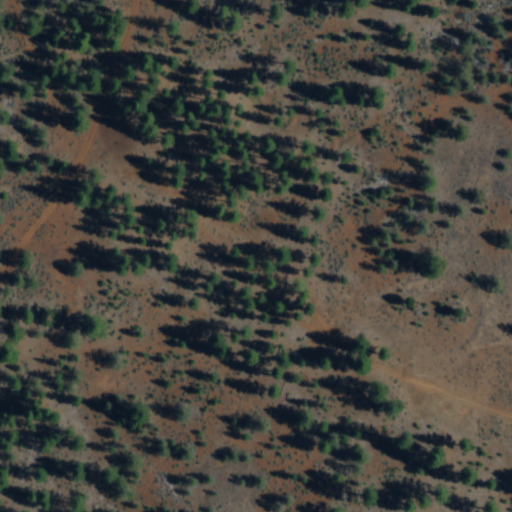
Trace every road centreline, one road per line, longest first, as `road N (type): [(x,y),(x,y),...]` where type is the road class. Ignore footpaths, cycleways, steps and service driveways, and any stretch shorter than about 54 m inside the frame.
road 1 (track): [(0,402),(63,354),(131,342),(198,359),(277,400),(333,405),(434,386),(511,409)]
road 2 (track): [(0,253),(136,31),(147,0)]
